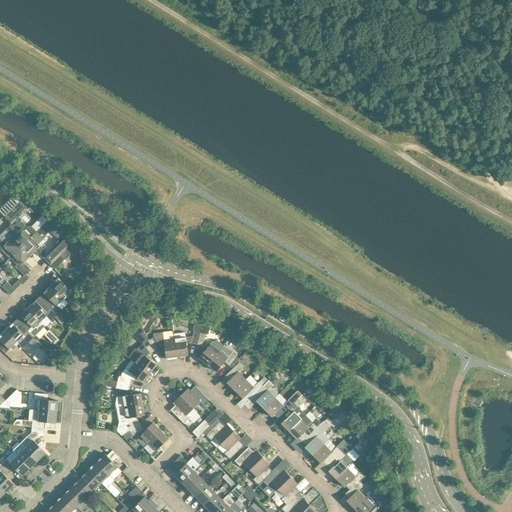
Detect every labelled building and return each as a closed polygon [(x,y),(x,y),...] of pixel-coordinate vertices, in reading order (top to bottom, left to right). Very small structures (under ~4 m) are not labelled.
[(0,214),(4,218),(21,201),(12,195),(10,197),(0,206),(0,214)] [(21,201),(4,218),(11,225),(14,228),(16,226),(20,230),(13,237),(22,246),(37,231),(47,221),(42,216),(32,226),(29,226),(28,227),(22,221),(22,220),(19,217),(29,207),(21,201)] [(37,231),(22,246),(31,255),(40,246),(38,245),(44,239),(40,235),(42,233),(43,234),(44,235),(51,228),(52,229),(55,227),(48,221),(47,221),(37,231)] [(0,248),(10,258),(22,246),(13,237),(6,244),(0,238),(0,248)] [(70,246),(62,238),(43,258),(50,265),(70,246)] [(10,258),(16,265),(15,266),(24,275),(19,281),(22,284),(29,277),(26,275),(31,270),(24,262),(31,255),(22,246),(10,258)] [(70,246),(50,265),(55,270),(70,255),(66,250),(70,246)] [(58,279),(51,286),(64,299),(68,303),(75,296),(60,281),(58,279)] [(2,287),(10,295),(15,290),(7,282),(2,287)] [(39,297),(50,309),(55,305),(56,306),(64,299),(51,286),(39,297)] [(39,297),(28,308),(41,322),(46,316),(51,322),(57,315),(50,309),(39,297)] [(17,320),(34,338),(46,326),(41,322),(28,308),(17,320)] [(142,319),(139,324),(143,330),(149,320),(150,317),(145,314),(142,319)] [(61,324),(64,322),(57,316),(55,318),(61,324)] [(65,324),(70,329),(74,323),(70,319),(65,324)] [(17,320),(5,331),(18,344),(23,349),(34,338),(17,320)] [(49,330),(44,334),(54,344),(59,340),(49,330)] [(0,335),(0,348),(5,354),(9,349),(11,351),(18,344),(5,331),(0,335)] [(154,337),(149,340),(155,351),(161,348),(164,346),(166,358),(177,357),(174,334),(173,331),(153,333),(154,337)] [(197,345),(200,333),(194,331),(191,343),(197,345)] [(185,333),(174,334),(177,357),(188,355),(186,343),(186,338),(185,333)] [(206,334),(200,333),(197,345),(203,347),(206,334)] [(150,354),(155,351),(149,340),(143,343),(150,354)] [(212,341),(199,358),(208,365),(223,346),(217,341),(212,341)] [(229,366),(231,368),(239,360),(237,356),(223,346),(208,365),(217,372),(224,362),(229,366)] [(135,349),(128,357),(135,362),(150,373),(156,364),(146,357),(142,354),(136,349),(135,349)] [(45,360),(44,366),(50,367),(55,358),(52,355),(51,354),(45,360)] [(239,362),(239,360),(231,368),(233,369),(225,376),(229,380),(227,383),(235,391),(246,380),(238,373),(244,367),(239,362)] [(118,382),(117,382),(130,385),(131,379),(134,380),(136,377),(143,382),(150,373),(135,362),(130,370),(126,367),(122,373),(121,376),(119,376),(118,382)] [(249,400),(255,395),(263,387),(259,382),(257,383),(250,376),(246,380),(235,391),(243,399),(245,396),(249,400)] [(269,381),(273,385),(278,380),(274,376),(269,381)] [(263,387),(268,382),(263,377),(259,382),(263,387)] [(263,387),(255,395),(259,398),(256,401),(264,409),(275,398),(278,395),(277,388),(271,388),(273,385),(269,381),(268,382),(263,387)] [(128,391),(130,385),(117,382),(116,388),(128,391)] [(188,389),(181,396),(193,409),(200,402),(203,406),(209,400),(196,387),(195,386),(190,391),(188,389)] [(275,398),(264,409),(272,417),(275,415),(278,419),(298,399),(302,395),(297,391),(286,402),(282,406),(275,398)] [(117,409),(142,405),(140,394),(123,397),(117,398),(117,404),(117,408),(117,409)] [(322,399),(332,409),(334,406),(336,404),(326,394),(322,399)] [(197,412),(193,409),(181,396),(173,403),(176,405),(171,410),(172,411),(185,424),(197,412)] [(289,432),(306,415),(299,408),(302,404),(298,399),(278,419),(279,419),(280,417),(284,421),(281,424),(289,432)] [(40,400),(39,411),(57,412),(58,401),(48,400),(40,400)] [(129,431),(140,424),(137,419),(135,420),(135,417),(144,416),(142,405),(117,409),(119,422),(122,427),(120,429),(124,434),(129,431)] [(210,426),(211,426),(215,421),(223,414),(217,408),(205,420),(210,426)] [(22,426),(32,427),(45,428),(46,422),(56,423),(57,412),(39,411),(38,422),(22,420),(22,426)] [(306,415),(289,432),(297,440),(300,437),(304,441),(321,423),(317,419),(313,422),(306,415)] [(203,433),(210,426),(205,420),(192,432),(196,435),(198,438),(203,432),(203,433)] [(218,423),(215,421),(211,426),(210,426),(203,433),(211,441),(215,437),(221,444),(234,431),(227,424),(225,426),(220,421),(218,423)] [(321,423),(304,441),(307,445),(305,448),(313,456),(328,440),(336,433),(324,421),(321,423)] [(140,435),(148,443),(161,431),(153,423),(140,435)] [(144,430),(140,424),(129,431),(133,436),(144,430)] [(44,439),(44,434),(45,428),(32,427),(32,431),(20,443),(38,461),(46,453),(41,449),(43,447),(44,443),(42,441),(44,439)] [(168,439),(161,431),(148,443),(156,451),(151,456),(155,460),(164,452),(160,447),(168,439)] [(241,439),(234,431),(221,444),(227,450),(224,454),(230,460),(244,446),(239,441),(241,439)] [(361,432),(348,444),(352,449),(361,440),(358,437),(362,433),(361,433),(361,432)] [(323,461),(327,465),(348,444),(344,440),(335,448),(328,440),(313,456),(321,464),(323,461)] [(12,450),(18,456),(30,468),(38,461),(20,443),(12,450)] [(341,451),(327,465),(331,469),(328,471),(336,480),(352,464),(354,462),(347,454),(352,449),(348,444),(341,451)] [(244,463),(250,470),(263,457),(256,450),(254,452),(249,447),(235,461),(240,467),(244,463)] [(105,454),(97,462),(109,476),(118,467),(114,463),(115,461),(119,458),(112,451),(107,456),(105,454)] [(172,464),(175,466),(179,471),(175,475),(182,483),(194,471),(200,465),(193,457),(188,462),(181,455),(172,464)] [(10,463),(6,459),(4,457),(0,461),(0,462),(10,473),(15,469),(22,476),(30,468),(18,456),(10,463)] [(270,464),(263,457),(250,470),(256,476),(253,480),(258,485),(277,467),(276,467),(272,471),(268,467),(270,464)] [(10,473),(0,462),(0,470),(1,472),(0,473),(0,486),(6,492),(14,484),(6,477),(10,473)] [(97,462),(88,470),(101,484),(109,476),(97,462)] [(352,464),(336,480),(344,488),(347,485),(350,489),(351,489),(359,481),(365,475),(361,471),(360,470),(359,471),(352,464)] [(263,481),(268,487),(274,493),(291,477),(283,470),(281,472),(277,467),(258,485),(259,486),(263,481)] [(361,471),(365,475),(370,470),(366,467),(361,471)] [(88,470),(80,478),(93,491),(101,484),(88,470)] [(182,483),(189,490),(201,478),(194,471),(182,483)] [(286,505),(300,491),(296,486),(298,484),(291,477),(274,493),(286,505)] [(72,486),(85,499),(93,491),(80,478),(72,486)] [(208,486),(201,478),(189,490),(196,497),(208,486)] [(351,489),(345,494),(349,498),(346,501),(354,509),(365,498),(358,491),(364,485),(359,481),(351,489)] [(72,486),(64,494),(77,508),(81,511),(89,504),(85,499),(72,486)] [(144,493),(141,490),(137,486),(128,494),(135,502),(144,493)] [(196,497),(203,504),(215,493),(208,486),(196,497)] [(246,491),(249,494),(253,491),(248,486),(244,489),(246,491)] [(289,511),(291,511),(302,511),(310,505),(303,498),(301,500),(296,496),(300,491),(286,505),(282,509),(284,511),(289,511)] [(222,500),(215,493),(203,504),(211,511),(222,500)] [(365,498),(354,509),(357,511),(375,511),(383,505),(378,500),(371,493),(365,498)] [(64,494),(56,502),(65,511),(72,511),(77,508),(64,494)] [(210,511),(224,511),(234,503),(227,496),(222,500),(211,511),(210,511)] [(127,510),(132,505),(125,497),(120,502),(124,507),(127,510)] [(144,497),(133,508),(136,511),(144,511),(154,503),(150,499),(148,501),(144,497)] [(48,511),(49,511),(65,511),(56,502),(48,511)] [(144,511),(158,511),(156,509),(158,507),(154,503),(144,511)] [(234,503),(224,511),(239,511),(241,511),(241,510),(234,503)]
